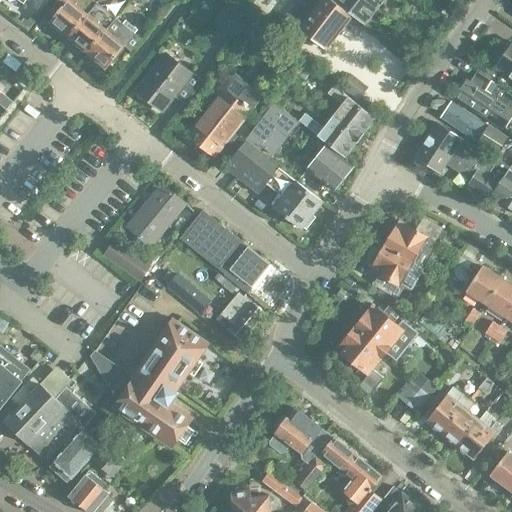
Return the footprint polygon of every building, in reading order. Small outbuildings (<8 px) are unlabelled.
[(59,37),(65,42),(96,3),(92,0),(57,0),(50,10),(56,15),(49,23),(62,33),(59,37)] [(326,50),(353,17),(331,0),(317,0),(319,1),(312,9),(306,4),(302,4),(291,19),(292,22),(298,27),(326,50)] [(333,0),(366,24),(377,9),(365,0),(333,0)] [(365,0),(377,9),(383,0),(365,0)] [(235,40),(239,34),(251,19),(228,2),(212,22),(235,40)] [(96,3),(65,42),(73,48),(76,44),(88,54),(116,19),(96,3)] [(284,29),(262,12),(255,22),(276,38),(284,29)] [(116,19),(88,54),(106,68),(124,46),(130,51),(140,38),(134,33),(137,29),(124,19),(121,23),(116,19)] [(278,40),(251,19),(239,34),(266,55),(278,40)] [(511,44),(497,67),(511,77),(511,44)] [(185,104),(204,80),(166,52),(137,90),(162,110),(174,96),(185,104)] [(306,63),(299,73),(305,78),(313,68),(306,63)] [(476,84),(467,78),(455,96),(504,128),(511,116),(511,91),(483,72),(476,84)] [(235,73),(188,134),(216,156),(263,95),(235,73)] [(352,73),(341,86),(358,100),(369,87),(352,73)] [(343,104),(334,115),(364,139),(368,134),(365,131),(376,117),(334,84),(328,92),(343,104)] [(274,101),(275,102),(281,106),(287,99),(280,93),(274,101)] [(488,125),(452,101),(442,116),(478,140),(498,154),(509,137),(489,123),(488,125)] [(299,121),(281,106),(275,102),(245,140),(270,159),(299,121)] [(361,143),(364,139),(334,115),(325,127),(314,119),(306,113),(300,120),(346,156),(358,141),(361,143)] [(427,137),(475,170),(480,162),(457,146),(463,137),(438,121),(427,137)] [(475,170),(427,137),(416,154),(440,171),(446,161),(471,178),(469,182),(489,195),(497,184),(486,177),(475,170)] [(335,189),(353,166),(318,139),(304,157),(312,163),(308,167),(335,189)] [(258,192),(268,178),(278,166),(270,159),(245,140),(225,166),(258,192)] [(486,177),(497,184),(510,165),(499,157),(486,177)] [(511,164),(492,195),(509,206),(511,201),(511,164)] [(323,201),(278,166),(268,178),(287,193),(276,207),(303,228),(323,201)] [(152,245),(187,204),(162,183),(127,225),(152,245)] [(180,238),(248,292),(271,263),(203,210),(180,238)] [(400,219),(386,243),(425,266),(439,242),(435,240),(443,227),(424,216),(416,229),(400,219)] [(397,297),(405,284),(412,288),(425,266),(386,243),(371,267),(379,272),(373,282),(397,297)] [(129,251),(119,266),(140,280),(150,265),(129,251)] [(488,303),(503,279),(483,266),(468,290),(488,303)] [(273,279),(255,301),(262,307),(280,284),(273,279)] [(511,285),(503,279),(488,303),(507,315),(511,308),(511,285)] [(201,311),(211,300),(192,283),(182,294),(201,311)] [(223,320),(244,337),(265,312),(239,291),(222,312),(227,316),(223,320)] [(118,333),(138,347),(158,318),(139,304),(118,333)] [(364,313),(354,325),(387,352),(401,334),(407,339),(413,332),(406,327),(404,330),(374,305),(366,315),(364,313)] [(483,311),(476,306),(468,318),(475,323),(483,311)] [(444,327),(424,310),(417,320),(437,336),(444,327)] [(487,331),(494,335),(502,323),(495,319),(487,331)] [(175,321),(141,369),(134,379),(116,406),(174,446),(178,439),(186,445),(196,431),(188,426),(192,419),(171,405),(179,394),(174,390),(187,372),(195,377),(204,364),(196,358),(207,343),(175,321)] [(509,328),(502,323),(494,335),(502,340),(509,328)] [(387,352),(354,325),(344,337),(346,339),(339,349),(368,373),(358,386),(369,395),(383,377),(373,369),(387,352)] [(0,405),(29,370),(0,346),(0,405)] [(108,385),(117,373),(102,362),(104,358),(95,351),(91,357),(108,385)] [(471,364),(464,358),(457,367),(464,373),(471,364)] [(399,395),(408,403),(422,385),(413,378),(399,395)] [(480,388),(486,393),(495,383),(488,378),(480,388)] [(31,444),(66,408),(42,385),(33,393),(26,387),(15,398),(23,405),(7,421),(31,444)] [(432,393),(422,385),(408,403),(417,410),(432,393)] [(443,432),(464,407),(452,398),(458,390),(453,387),(427,419),(443,432)] [(470,400),(464,407),(443,432),(459,445),(479,420),(468,411),(474,403),(470,400)] [(78,435),(84,428),(87,425),(68,408),(32,445),(44,456),(46,455),(50,458),(61,447),(74,431),(78,435)] [(327,430),(323,427),(300,409),(292,420),(287,416),(276,430),(277,431),(271,439),(271,442),(281,450),(285,450),(291,442),(303,451),(303,452),(303,457),(310,461),(295,479),(308,489),(315,479),(323,469),(326,465),(314,455),(320,448),(311,441),(314,438),(319,442),(327,430)] [(479,420),(459,445),(475,458),(501,425),(497,422),(491,429),(479,420)] [(101,444),(84,428),(78,435),(74,431),(61,447),(65,450),(55,461),(72,477),(101,444)] [(322,445),(331,433),(327,430),(319,442),(322,445)] [(384,474),(356,453),(338,439),(327,454),(320,448),(314,455),(326,465),(323,469),(331,476),(340,464),(345,468),(344,469),(358,479),(351,487),(363,497),(369,489),(371,490),(384,474)] [(94,459),(113,476),(128,459),(108,442),(94,459)] [(511,489),(511,486),(511,454),(508,451),(491,474),(511,489)] [(281,494),(288,484),(270,470),(262,480),(281,494)] [(95,480),(87,473),(70,495),(92,511),(93,511),(94,511),(96,511),(101,511),(107,505),(103,502),(110,492),(101,485),(104,481),(98,476),(95,480)] [(422,511),(425,510),(394,485),(371,511),(422,511)] [(250,490),(233,492),(235,511),(271,511),(269,497),(251,499),(250,490)] [(296,511),(324,511),(307,498),(296,511)]
